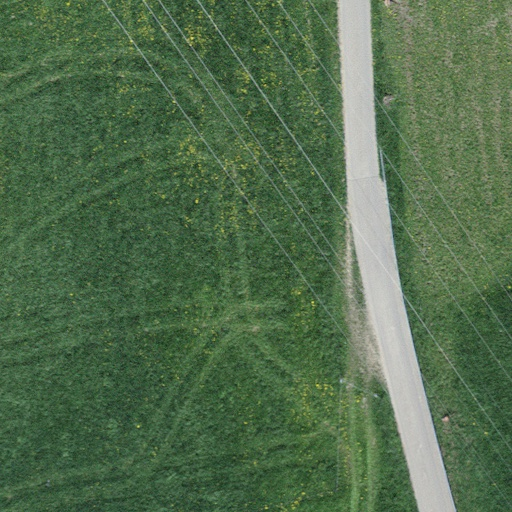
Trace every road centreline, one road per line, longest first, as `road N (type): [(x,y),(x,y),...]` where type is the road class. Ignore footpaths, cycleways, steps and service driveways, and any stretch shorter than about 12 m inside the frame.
road 1 (unclassified): [(362,0),(381,318),(444,511)]
road 2 (track): [(356,511),(381,318)]
